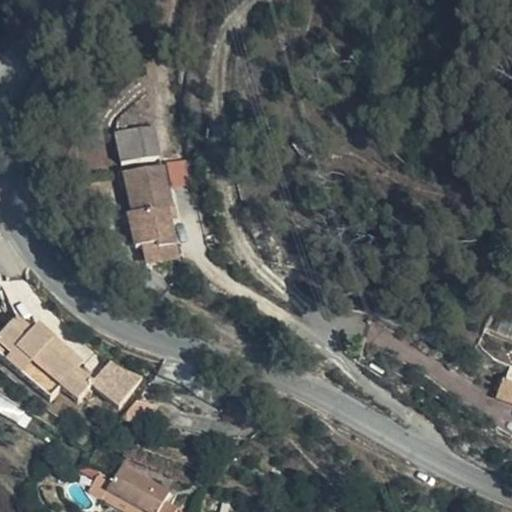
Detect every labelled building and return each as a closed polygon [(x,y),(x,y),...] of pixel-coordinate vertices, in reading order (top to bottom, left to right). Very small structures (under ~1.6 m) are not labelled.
[(160,153),(154,127),(114,136),(120,162),(160,153)] [(175,214),(165,165),(122,174),(131,218),(125,219),(132,252),(141,251),(176,243),(170,215),(175,214)] [(180,262),(176,243),(141,251),(145,269),(180,262)] [(76,396),(88,378),(72,366),(79,356),(33,319),(28,326),(11,315),(0,328),(0,357),(50,396),(61,383),(76,396)] [(128,379),(142,368),(104,354),(88,378),(108,393),(128,379)] [(89,488),(89,490),(145,511),(147,497),(89,488)] [(144,511),(145,511),(89,490),(87,511),(144,511)] [(222,504),(206,501),(196,511),(197,511),(226,511),(221,511),(222,504)]
